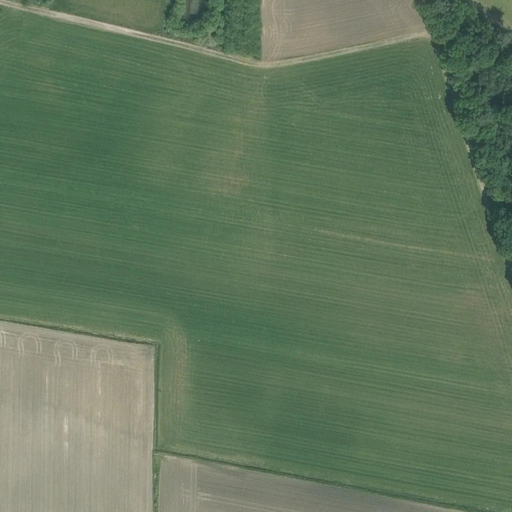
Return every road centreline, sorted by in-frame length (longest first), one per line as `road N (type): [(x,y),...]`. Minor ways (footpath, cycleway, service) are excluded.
road 1 (track): [(0,1),(256,63),(433,34)]
road 2 (track): [(433,34),(511,272)]
